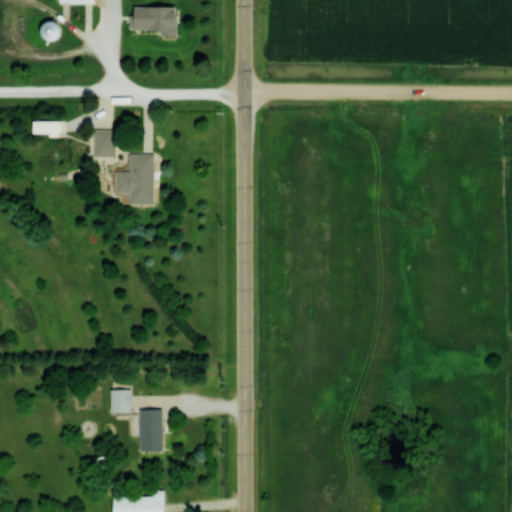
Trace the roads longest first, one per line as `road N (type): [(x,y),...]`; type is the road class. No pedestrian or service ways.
road 1 (tertiary): [(246,511),(244,0)]
road 2 (residential): [(511,95),(245,95)]
road 3 (residential): [(245,95),(0,94)]
